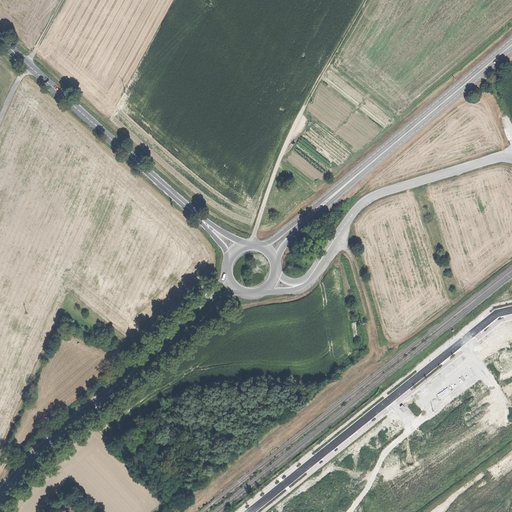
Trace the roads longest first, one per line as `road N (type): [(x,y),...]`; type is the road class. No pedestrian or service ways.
road 1 (track): [(336,237),(359,282),(375,355),(173,511)]
road 2 (residential): [(248,511),(496,313),(511,309)]
road 3 (secondary): [(199,308),(0,493)]
road 4 (track): [(254,244),(290,134),(365,0)]
road 5 (unclassified): [(308,278),(367,198),(511,157)]
road 6 (tertiary): [(200,218),(28,64)]
road 7 (secondary): [(511,44),(348,181)]
